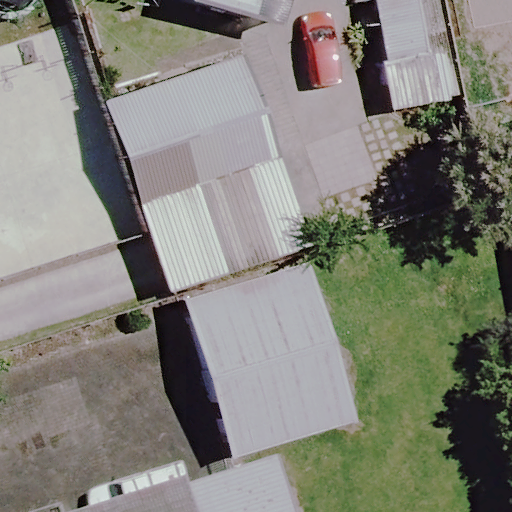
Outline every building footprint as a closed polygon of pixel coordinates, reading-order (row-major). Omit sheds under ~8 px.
[(174,0),(172,11),(269,32),(275,0),(174,0)] [(423,0),(417,0),(359,8),(371,103),(436,94),(423,0)] [(291,246),(227,63),(90,111),(154,294),(291,246)] [(339,429),(293,274),(169,311),(216,466),(339,429)] [(279,511),(267,471),(136,511),(279,511)]
